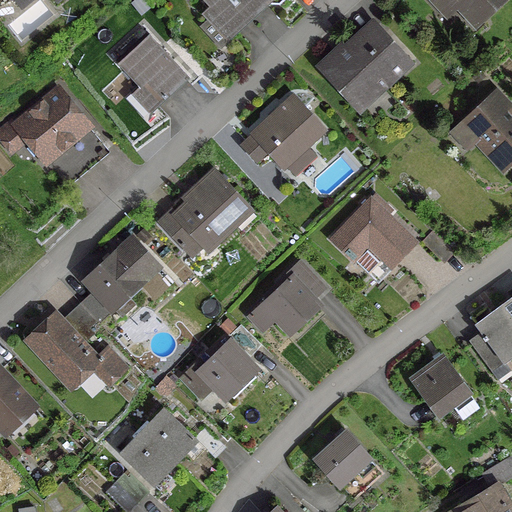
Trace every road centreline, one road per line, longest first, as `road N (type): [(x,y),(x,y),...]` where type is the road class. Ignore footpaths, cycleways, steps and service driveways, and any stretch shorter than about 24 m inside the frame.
road 1 (residential): [(343,0),(0,314)]
road 2 (residential): [(511,259),(307,422),(232,511)]
